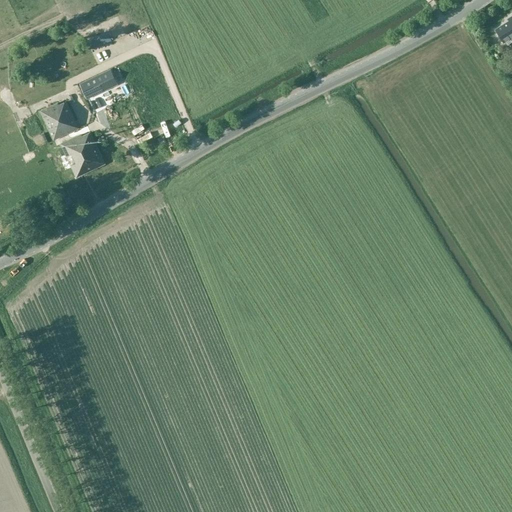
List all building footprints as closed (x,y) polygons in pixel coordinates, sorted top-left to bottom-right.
[(511,17),(509,20),(510,21),(497,29),(505,42),(511,37),(511,17)] [(118,84),(111,69),(80,84),(87,99),(118,84)] [(23,107),(32,102),(26,86),(22,88),(16,90),(12,92),(18,108),(23,107)] [(58,103),(40,111),(45,120),(51,118),(55,126),(49,129),(54,140),(79,128),(67,102),(59,106),(58,103)] [(82,134),(61,144),(67,157),(72,154),(76,162),(71,165),(77,177),(83,174),(85,173),(105,164),(91,135),(84,138),(82,134)]
